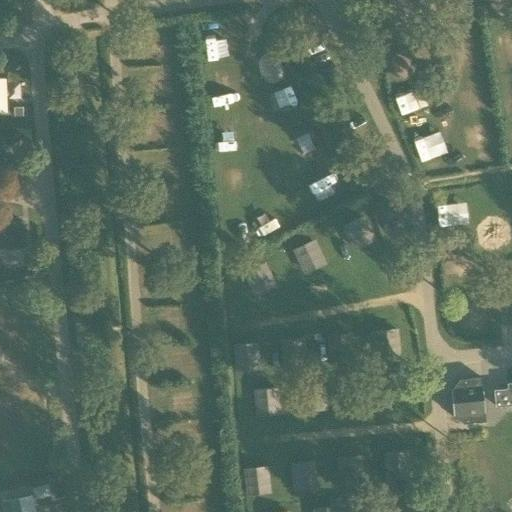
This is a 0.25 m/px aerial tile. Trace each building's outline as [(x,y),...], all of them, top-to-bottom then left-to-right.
[(486,0),(486,13),(505,14),(505,0),(486,0)] [(463,56),(483,54),(480,32),(460,34),(463,56)] [(511,46),(494,50),(497,68),(511,64),(511,46)] [(146,96),(168,97),(169,72),(146,71),(146,96)] [(511,104),(511,82),(498,84),(501,105),(511,104)] [(213,91),(216,110),(237,106),(234,87),(213,91)] [(489,89),(460,91),(461,111),(491,108),(489,89)] [(393,97),(400,121),(421,115),(414,92),(393,97)] [(150,113),(151,137),(175,136),(174,112),(150,113)] [(462,128),(466,154),(497,149),(493,123),(462,128)] [(213,133),(215,153),(234,151),(233,131),(213,133)] [(420,169),(453,158),(448,145),(434,150),(430,138),(411,144),(420,169)] [(218,192),(237,191),(236,173),(218,173),(218,192)] [(475,192),(449,193),(450,212),(476,211),(475,192)] [(232,218),(244,245),(264,237),(252,209),(232,218)] [(339,225),(350,250),(373,239),(362,215),(339,225)] [(0,221),(0,248),(25,246),(22,219),(0,221)] [(313,238),(290,249),(301,273),(325,262),(313,238)] [(251,298),(276,286),(263,261),(239,272),(251,298)] [(453,333),(465,331),(464,324),(483,321),(480,300),(448,306),(453,333)] [(375,329),(374,350),(395,350),(395,329),(375,329)] [(231,343),(232,370),(258,369),(256,342),(231,343)] [(485,422),(481,378),(459,380),(451,390),(454,416),(463,424),(485,422)] [(511,388),(507,389),(494,390),(495,407),(511,405),(511,388)] [(271,413),(269,389),(250,391),(253,415),(271,413)] [(377,452),(379,479),(405,477),(403,451),(377,452)] [(313,460),(288,461),(289,489),(315,488),(313,460)] [(265,464),(240,468),(244,495),(269,491),(265,464)] [(57,511),(54,493),(26,499),(29,511),(57,511)] [(21,511),(19,503),(0,508),(0,511),(21,511)] [(191,505),(191,511),(214,511),(214,503),(191,505)]
